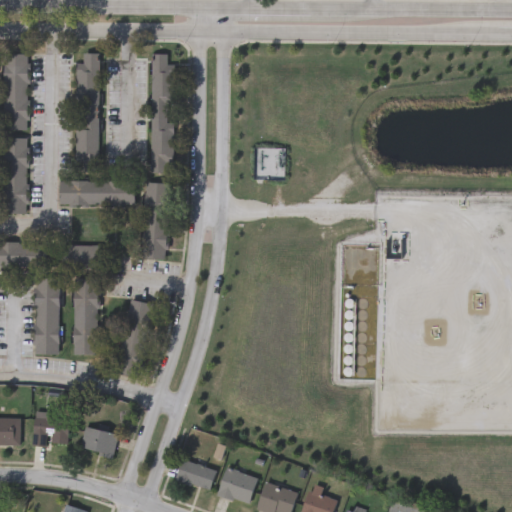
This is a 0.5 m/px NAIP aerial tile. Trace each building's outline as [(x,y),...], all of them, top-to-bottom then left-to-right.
[(99,53),(98,169),(75,169),(76,63),(83,63),(83,52),(99,53)] [(28,54),(27,213),(2,213),(3,53),(28,54)] [(151,53),(167,54),(167,64),(173,64),(173,104),(166,104),(166,122),(173,122),(172,173),(149,173),(151,53)] [(135,205),(59,205),(59,180),(135,181),(135,205)] [(145,182),(168,183),(166,259),(143,258),(145,182)] [(0,242),(47,243),(47,266),(0,266),(0,242)] [(62,269),(62,244),(101,244),(101,269),(62,269)] [(59,278),(58,354),(33,353),(35,277),(59,278)] [(72,354),(74,278),(98,278),(97,354),(72,354)] [(115,374),(129,298),(154,303),(140,378),(115,374)] [(0,445),(0,418),(19,418),(19,445),(0,445)] [(68,419),(67,445),(32,444),(33,418),(68,419)] [(116,434),(111,456),(78,448),(84,426),(116,434)] [(215,470),(209,491),(175,480),(181,460),(215,470)] [(257,478),(249,503),(230,497),(229,500),(217,496),(225,468),(257,478)] [(295,493),(288,511),(276,511),(273,511),(272,511),(266,511),(256,508),(264,483),(295,493)]
